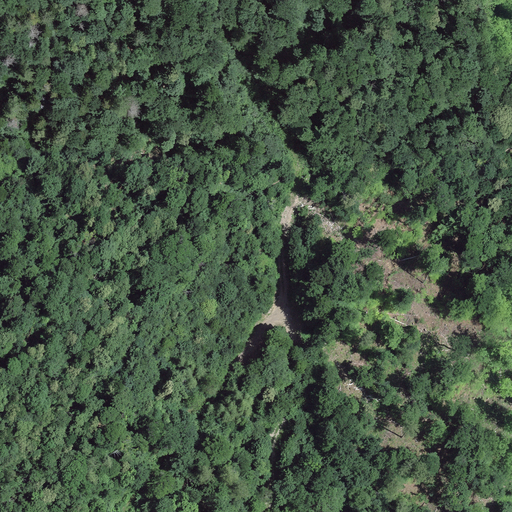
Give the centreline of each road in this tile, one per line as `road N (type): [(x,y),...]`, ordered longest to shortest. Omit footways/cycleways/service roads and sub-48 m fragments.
road 1 (track): [(264,511),(272,441),(287,410),(286,313),(193,408),(167,457),(120,511)]
road 2 (track): [(286,313),(284,240),(299,160),(238,76)]
